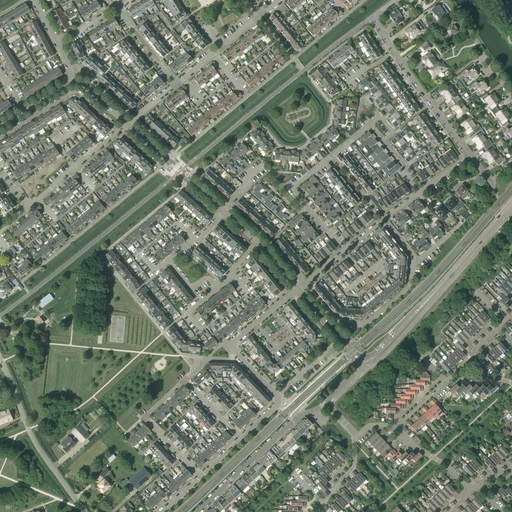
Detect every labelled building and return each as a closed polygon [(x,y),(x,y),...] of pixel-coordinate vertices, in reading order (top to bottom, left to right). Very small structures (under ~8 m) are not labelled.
[(145,0),(144,0),(141,2),(146,10),(150,7),(145,0)] [(151,0),(145,0),(150,7),(151,9),(156,6),(151,0)] [(296,8),(289,0),(288,0),(289,1),(288,2),(286,4),(292,11),(296,8)] [(289,0),(296,8),(297,9),(301,5),(301,4),(300,4),(296,0),(289,0)] [(356,3),(353,0),(345,0),(348,3),(345,6),(348,9),(351,6),(350,6),(353,3),(354,4),(355,4),(356,3)] [(97,1),(92,3),(97,11),(101,8),(102,7),(103,9),(105,6),(104,3),(100,5),(97,1)] [(168,7),(170,12),(172,11),(180,6),(177,1),(168,7)] [(141,2),(137,5),(141,13),(146,10),(141,2)] [(92,3),(88,6),(92,14),(97,11),(92,3)] [(25,4),(21,6),(25,14),(30,11),(30,10),(29,9),(25,4)] [(87,4),(82,7),(84,9),(88,16),(92,14),(88,6),(87,4)] [(446,14),(440,6),(439,4),(431,10),(434,13),(435,12),(436,14),(436,15),(439,19),(446,14)] [(137,5),(132,8),(137,15),(141,13),(137,5)] [(21,6),(16,9),(21,17),(25,14),(21,6)] [(170,12),(173,17),(183,10),(180,6),(172,11),(170,12)] [(326,10),(327,11),(335,21),(336,20),(335,19),(336,18),(338,16),(339,16),(342,14),(339,10),(336,13),(330,6),(326,10)] [(84,9),(82,7),(78,9),(84,19),(88,16),(84,9)] [(395,22),(398,25),(403,21),(401,18),(402,17),(400,14),(402,13),(402,14),(405,12),(401,7),(397,11),(396,10),(389,16),(389,17),(391,19),(394,23),(395,22)] [(52,12),(55,17),(62,13),(60,8),(52,12)] [(137,15),(132,8),(128,10),(132,18),(137,15)] [(16,9),(11,12),(16,20),(21,17),(16,9)] [(183,10),(173,17),(176,21),(186,15),(183,10)] [(327,11),(323,15),(330,23),(332,21),(333,21),(334,21),(335,21),(327,11)] [(11,12),(7,15),(11,23),(16,20),(11,12)] [(270,22),(271,23),(280,16),(276,12),(269,18),(271,21),(271,22),(270,22)] [(55,17),(57,22),(65,17),(62,13),(55,17)] [(322,14),(318,17),(326,27),(327,26),(327,25),(330,23),(323,15),(322,14)] [(7,15),(2,18),(7,25),(11,23),(7,15)] [(274,24),(276,27),(285,19),(284,18),(282,19),(280,16),(271,23),(272,25),(273,24),(274,24)] [(57,22),(60,26),(68,22),(65,17),(57,22)] [(314,21),(315,22),(321,30),(324,28),(325,28),(326,27),(318,17),(314,21)] [(447,32),(450,35),(453,33),(454,34),(458,31),(452,23),(455,21),(453,17),(446,23),(448,26),(444,30),(446,33),(447,32)] [(114,19),(110,21),(114,29),(119,26),(114,19)] [(181,25),(185,29),(192,23),(188,19),(181,25)] [(276,27),(279,31),(287,25),(283,21),(285,19),(276,27)] [(110,21),(105,24),(110,32),(114,29),(110,21)] [(28,26),(31,31),(38,26),(36,22),(28,26)] [(68,22),(60,26),(63,31),(70,27),(68,22)] [(310,25),(318,34),(319,33),(319,32),(321,30),(315,22),(311,25),(310,25)] [(410,35),(413,38),(423,30),(417,22),(404,32),(408,37),(410,35)] [(139,28),(143,32),(149,27),(146,23),(139,28)] [(185,29),(188,33),(195,27),(192,23),(185,29)] [(105,24),(101,27),(106,34),(110,32),(105,24)] [(279,31),(283,35),(291,28),(287,24),(287,25),(279,31)] [(143,32),(146,37),(155,30),(151,25),(149,27),(143,32)] [(318,34),(310,25),(306,28),(313,37),(315,34),(316,35),(317,35),(318,34)] [(31,31),(33,35),(41,31),(38,26),(31,31)] [(101,27),(97,29),(101,37),(106,34),(101,27)] [(188,33),(192,37),(199,32),(195,27),(188,33)] [(257,28),(253,31),(259,39),(259,40),(264,36),(260,31),(261,31),(258,28),(257,28)] [(283,35),(286,39),(293,33),(294,33),(291,28),(283,35)] [(97,29),(92,32),(97,40),(101,37),(97,29)] [(146,37),(149,41),(156,35),(159,33),(156,29),(155,30),(146,37)] [(33,35),(36,40),(44,36),(41,31),(33,35)] [(253,31),(249,35),(255,42),(259,39),(253,31)] [(358,37),(361,42),(370,36),(369,35),(369,34),(367,31),(358,37)] [(97,40),(92,32),(88,35),(92,42),(97,40)] [(192,37),(195,42),(202,36),(199,32),(192,37)] [(286,39),(289,43),(297,37),(294,33),(293,33),(286,39)] [(149,41),(153,45),(159,40),(159,39),(156,35),(149,41)] [(249,35),(244,38),(251,45),(255,42),(249,35)] [(36,40),(38,45),(46,41),(44,36),(36,40)] [(195,42),(199,46),(206,40),(202,36),(195,42)] [(361,42),(364,46),(373,41),(371,38),(370,36),(361,42)] [(291,47),(292,49),(300,41),(301,42),(301,41),(298,37),(297,37),(289,43),(291,46),(291,47)] [(244,38),(240,41),(246,49),(251,45),(244,38)] [(119,45),(122,49),(129,43),(126,39),(119,44),(119,45)] [(153,45),(156,49),(163,44),(164,43),(160,39),(159,39),(159,40),(153,45)] [(70,45),(73,50),(81,46),(83,45),(80,40),(70,45)] [(206,40),(199,46),(202,50),(209,44),(206,40)] [(38,45),(41,50),(49,46),(46,41),(38,45)] [(240,41),(236,45),(242,52),(246,49),(240,41)] [(300,41),(292,49),(293,50),(293,49),(294,49),(296,52),(298,51),(301,49),(301,48),(304,46),(301,42),(300,41)] [(364,46),(367,51),(375,46),(374,44),(375,44),(373,41),(364,46)] [(423,52),(426,52),(431,48),(427,42),(420,47),(423,52)] [(121,50),(124,55),(133,47),(129,43),(122,49),(121,50)] [(156,49),(160,53),(166,48),(163,44),(156,49)] [(345,45),(343,47),(350,55),(355,51),(349,44),(346,46),(345,45)] [(236,45),(232,48),(238,56),(240,58),(244,54),(242,52),(236,45)] [(0,50),(0,51),(2,55),(10,51),(7,46),(0,50)] [(41,50),(43,55),(51,50),(49,46),(41,50)] [(73,50),(76,55),(84,51),(81,46),(73,50)] [(168,46),(166,48),(160,53),(163,58),(172,51),(168,46)] [(367,51),(370,56),(379,50),(377,47),(377,48),(375,46),(367,51)] [(126,53),(130,57),(136,51),(133,47),(124,55),(126,53)] [(343,49),(340,51),(346,58),(350,55),(343,47),(342,48),(343,49)] [(232,48),(228,52),(234,59),(238,56),(232,48)] [(51,50),(43,55),(46,60),(54,55),(51,50)] [(379,50),(370,56),(373,61),(382,56),(380,54),(381,54),(379,50)] [(2,55),(5,60),(13,55),(10,51),(2,55)] [(84,61),(85,62),(87,59),(86,56),(84,51),(76,55),(78,60),(80,63),(84,61)] [(129,57),(132,62),(140,56),(136,51),(130,57),(129,57)] [(337,52),(335,54),(342,62),(346,58),(340,51),(338,53),(337,52)] [(185,52),(181,55),(188,64),(192,60),(187,54),(185,52)] [(234,59),(228,52),(223,55),(219,58),(222,61),(226,58),(229,63),(234,59)] [(441,73),(446,68),(442,63),(441,64),(439,63),(437,64),(434,59),(435,58),(430,52),(421,59),(425,65),(428,64),(431,69),(428,71),(433,78),(437,74),(440,71),(441,73)] [(279,53),(274,57),(280,64),(284,60),(281,57),(282,57),(279,53)] [(334,56),(332,58),(338,65),(342,62),(335,54),(334,55),(334,56)] [(5,60),(8,65),(16,60),(13,55),(5,60)] [(85,62),(89,66),(95,59),(91,55),(87,59),(85,62)] [(179,61),(184,67),(188,64),(181,55),(177,59),(179,61)] [(132,62),(136,66),(143,60),(140,56),(132,62)] [(274,57),(270,61),(275,67),(280,64),(274,57)] [(338,65),(332,58),(329,60),(329,59),(327,61),(334,69),(338,65)] [(89,66),(93,69),(99,63),(95,59),(89,66)] [(8,65),(11,69),(19,65),(16,60),(8,65)] [(140,70),(140,69),(147,64),(143,60),(136,66),(140,70)] [(179,61),(174,64),(180,71),(184,67),(179,61)] [(270,61),(266,64),(271,71),(275,67),(270,61)] [(180,71),(174,64),(175,64),(173,62),(168,66),(170,68),(175,74),(180,71)] [(211,66),(207,69),(213,77),(218,74),(213,68),(217,65),(214,62),(210,65),(211,66)] [(377,68),(381,73),(389,67),(387,64),(386,62),(377,68)] [(93,69),(97,73),(103,66),(99,63),(93,69)] [(140,69),(140,70),(144,74),(150,68),(147,64),(140,69)] [(266,64),(262,68),(267,74),(271,71),(266,64)] [(11,69),(14,74),(21,69),(19,65),(11,69)] [(105,65),(103,66),(97,73),(101,77),(109,68),(105,65)] [(58,67),(53,70),(58,78),(63,75),(58,67)] [(315,75),(317,78),(327,70),(326,68),(323,70),(321,67),(312,74),(314,76),(315,75)] [(381,73),(384,78),(392,72),(391,70),(392,70),(389,67),(381,73)] [(262,68),(258,71),(263,78),(267,74),(262,68)] [(475,70),(474,68),(469,72),(467,69),(456,77),(457,80),(461,77),(463,79),(467,75),(470,79),(474,76),(475,78),(479,75),(478,73),(479,73),(476,70),(475,70)] [(21,69),(14,74),(17,79),(24,74),(21,69)] [(207,69),(202,73),(209,80),(208,80),(209,81),(213,77),(207,69)] [(53,70),(48,73),(53,81),(58,78),(53,70)] [(318,82),(320,84),(328,76),(326,73),(328,71),(327,70),(317,78),(319,81),(318,82)] [(258,71),(253,75),(259,81),(263,78),(258,71)] [(99,81),(104,84),(111,76),(107,72),(99,81)] [(384,78),(387,82),(396,76),(394,73),(392,72),(384,78)] [(48,73),(44,76),(49,83),(53,81),(48,73)] [(206,85),(206,86),(210,82),(209,81),(208,80),(209,80),(202,73),(198,76),(206,85)] [(253,75),(249,78),(255,84),(259,81),(253,75)] [(44,76),(39,79),(44,86),(49,83),(44,76)] [(104,84),(108,88),(114,81),(115,80),(111,76),(104,84)] [(158,76),(154,80),(160,87),(164,83),(158,76)] [(206,85),(198,76),(194,80),(193,79),(190,82),(193,85),(196,82),(202,89),(203,88),(204,88),(205,87),(205,86),(206,85)] [(322,85),(325,88),(335,79),(334,77),(331,80),(328,76),(320,84),(321,85),(322,85)] [(387,82),(391,87),(399,81),(398,79),(396,76),(387,82)] [(370,90),(371,93),(377,88),(376,87),(368,77),(359,85),(360,87),(361,86),(363,89),(367,85),(371,90),(370,90)] [(255,84),(249,78),(245,82),(248,85),(245,88),(247,92),(251,89),(250,88),(255,84)] [(39,79),(35,82),(39,89),(44,86),(39,79)] [(326,91),(327,93),(336,86),(333,82),(336,80),(335,79),(325,88),(327,90),(326,91)] [(154,81),(150,84),(155,90),(160,87),(154,80),(154,81)] [(108,88),(112,92),(118,84),(114,81),(108,88)] [(391,87),(394,92),(403,85),(401,82),(400,83),(399,81),(391,87)] [(478,84),(476,82),(467,88),(468,88),(466,90),(468,93),(471,91),(472,92),(477,89),(479,92),(483,89),(484,90),(487,88),(486,86),(487,85),(485,83),(484,84),(483,81),(478,84)] [(35,82),(30,84),(35,92),(39,89),(35,82)] [(112,92),(116,95),(123,87),(119,83),(118,84),(112,92)] [(25,87),(26,88),(28,92),(30,95),(35,92),(30,84),(25,87)] [(144,85),(151,94),(155,90),(150,84),(146,87),(144,85)] [(151,94),(144,85),(140,89),(147,97),(151,94)] [(403,85),(394,92),(398,96),(406,90),(405,89),(405,88),(403,85)] [(443,95),(445,97),(453,91),(451,88),(452,88),(450,85),(440,93),(442,96),(443,95)] [(183,101),(184,102),(188,98),(184,92),(187,90),(184,86),(181,89),(182,90),(177,93),(183,101)] [(336,86),(327,93),(329,95),(330,94),(332,97),(337,93),(338,94),(341,92),(336,86)] [(116,95),(120,99),(127,90),(123,87),(116,95)] [(28,92),(26,88),(21,91),(24,96),(22,98),(24,100),(31,96),(30,95),(28,92)] [(377,92),(374,94),(378,98),(374,102),(376,105),(375,105),(376,107),(386,99),(377,88),(375,90),(377,92)] [(120,99),(124,103),(130,95),(131,94),(127,90),(120,99)] [(447,103),(451,100),(458,95),(456,93),(455,93),(453,91),(445,97),(446,99),(445,100),(447,103)] [(233,92),(228,95),(233,102),(238,98),(238,99),(242,96),(239,93),(236,95),(233,92)] [(398,98),(402,102),(410,96),(408,93),(407,92),(398,98)] [(177,93),(173,97),(179,104),(183,101),(177,93)] [(486,102),(488,104),(496,98),(494,96),(496,95),(494,93),(487,97),(486,95),(480,98),(484,104),(486,102)] [(124,103),(128,106),(134,99),(130,95),(124,103)] [(228,95),(224,99),(229,105),(233,102),(228,95)] [(402,102),(405,107),(413,101),(412,99),(413,99),(410,96),(402,102)] [(70,98),(60,105),(62,108),(64,107),(68,104),(72,108),(78,101),(74,97),(71,100),(70,98)] [(136,97),(134,99),(128,106),(132,110),(140,101),(136,97)] [(179,104),(173,97),(169,100),(175,108),(175,107),(179,104)] [(219,101),(220,102),(225,109),(229,105),(224,99),(223,98),(219,101)] [(458,111),(464,106),(462,104),(463,103),(461,101),(460,99),(460,98),(453,103),(454,106),(451,108),(453,111),(454,110),(456,112),(458,111)] [(487,109),(491,114),(497,109),(495,107),(501,102),(499,100),(498,101),(496,98),(488,104),(490,107),(487,109)] [(335,104),(335,106),(346,107),(347,99),(343,99),(343,100),(337,100),(336,104),(335,104)] [(386,99),(376,107),(378,109),(379,108),(381,111),(385,107),(389,112),(391,109),(393,112),(395,110),(393,108),(392,106),(386,99)] [(8,100),(3,103),(5,106),(7,109),(8,110),(15,106),(13,103),(11,105),(8,100)] [(79,100),(78,101),(72,108),(76,111),(83,104),(79,100)] [(164,104),(171,112),(176,108),(175,107),(175,108),(169,100),(164,104)] [(214,104),(215,105),(216,106),(221,112),(225,109),(220,102),(219,101),(218,100),(214,104)] [(405,107),(408,112),(417,105),(415,102),(415,103),(413,101),(405,107)] [(87,107),(83,104),(76,111),(80,115),(81,114),(87,107)] [(60,105),(55,108),(61,116),(65,113),(63,109),(62,108),(60,105)] [(417,105),(408,112),(412,116),(420,110),(419,109),(419,108),(417,105)] [(216,106),(211,109),(217,115),(221,112),(216,106)] [(466,109),(464,106),(458,111),(456,112),(457,115),(456,115),(458,118),(469,111),(467,108),(466,109)] [(91,111),(87,107),(81,114),(80,115),(84,119),(91,111)] [(55,108),(51,110),(55,118),(56,119),(61,116),(55,108)] [(497,117),(499,119),(507,113),(506,111),(507,110),(505,108),(498,112),(497,109),(491,114),(495,119),(497,117)] [(211,109),(207,113),(212,119),(217,115),(211,109)] [(51,110),(46,113),(51,121),(55,118),(51,110)] [(395,114),(392,116),(396,120),(392,124),(394,127),(393,127),(394,129),(404,121),(395,110),(393,112),(395,114)] [(95,115),(91,111),(84,119),(85,118),(89,121),(95,115)] [(46,113),(42,116),(46,124),(51,121),(46,113)] [(145,122),(149,126),(156,119),(149,113),(144,119),(146,121),(145,122)] [(203,116),(208,122),(212,119),(207,113),(203,116)] [(507,113),(499,119),(501,122),(499,123),(501,127),(495,131),(497,133),(503,129),(503,128),(508,125),(506,122),(511,117),(510,115),(509,116),(507,113)] [(414,120),(417,124),(426,118),(424,115),(422,114),(414,120)] [(463,127),(465,129),(473,123),(472,120),(474,119),(470,114),(465,118),(466,120),(460,125),(462,127),(463,127)] [(99,118),(95,115),(89,121),(93,125),(99,118)] [(198,118),(199,119),(204,126),(208,122),(203,116),(202,115),(198,118)] [(42,116),(37,119),(43,129),(48,126),(46,124),(42,116)] [(103,122),(99,118),(93,125),(97,128),(103,122)] [(334,121),(334,126),(340,129),(340,125),(344,125),(345,119),(333,118),(333,120),(334,121)] [(417,124),(421,129),(429,123),(428,121),(426,118),(417,124)] [(37,119),(32,122),(37,130),(37,129),(38,130),(38,131),(39,132),(43,129),(37,119)] [(149,126),(153,129),(160,123),(156,119),(149,126)] [(199,119),(195,123),(200,129),(204,126),(199,119)] [(193,121),(189,124),(191,126),(196,133),(200,129),(195,123),(193,121)] [(32,122),(28,125),(33,134),(38,131),(38,130),(37,129),(37,130),(32,122)] [(107,125),(103,122),(97,128),(96,129),(100,133),(107,125)] [(153,129),(157,133),(164,126),(160,123),(153,129)] [(421,129),(424,133),(433,127),(431,124),(430,124),(429,123),(421,129)] [(474,130),(475,133),(481,129),(477,124),(475,125),(473,123),(465,129),(467,131),(466,132),(467,135),(474,130)] [(191,126),(189,124),(185,128),(191,136),(196,133),(191,126)] [(405,128),(398,134),(402,138),(406,135),(409,139),(412,137),(414,139),(416,138),(405,124),(403,126),(405,128)] [(28,125),(23,128),(28,136),(29,136),(33,134),(28,125)] [(111,129),(107,125),(100,133),(104,137),(111,129)] [(157,133),(161,137),(168,130),(164,126),(157,133)] [(329,128),(327,130),(334,138),(339,134),(337,131),(340,129),(334,126),(330,129),(329,128)] [(424,133),(427,138),(436,132),(434,130),(435,130),(433,127),(424,133)] [(511,127),(509,130),(507,127),(502,131),(505,136),(508,134),(511,138),(511,136),(511,127)] [(23,128),(19,131),(23,138),(28,135),(28,136),(23,128)] [(173,132),(169,128),(168,130),(161,137),(165,140),(172,133),(173,132)] [(474,142),(476,144),(484,138),(482,135),(485,134),(481,129),(475,133),(477,135),(471,140),(473,143),(474,142)] [(250,135),(255,141),(263,134),(262,132),(261,133),(259,130),(254,134),(252,132),(250,135)] [(326,132),(323,134),(332,145),(334,144),(331,141),(334,138),(327,130),(325,131),(326,132)] [(19,131),(14,134),(19,141),(23,138),(19,131)] [(176,137),(177,135),(173,132),(172,133),(165,140),(169,144),(176,137)] [(361,146),(358,149),(360,151),(365,148),(373,141),(373,140),(370,137),(372,135),(369,132),(358,140),(361,144),(361,146)] [(427,138),(431,143),(439,136),(437,133),(437,134),(436,132),(427,138)] [(14,134),(9,136),(14,144),(16,146),(20,143),(19,141),(14,134)] [(254,149),(266,139),(264,136),(265,136),(263,134),(255,141),(257,144),(252,149),(253,150),(254,149)] [(320,136),(318,137),(325,146),(328,143),(331,146),(332,145),(323,134),(321,137),(320,136)] [(407,145),(402,138),(398,134),(390,141),(393,145),(398,142),(401,146),(404,144),(406,146),(407,145)] [(9,136),(5,139),(10,147),(14,144),(9,136)] [(88,136),(83,139),(89,147),(94,143),(92,141),(90,139),(88,136)] [(439,136),(431,143),(434,147),(442,141),(441,140),(442,139),(439,136)] [(176,137),(169,144),(174,148),(175,147),(176,148),(179,144),(180,145),(186,141),(182,138),(180,141),(176,137)] [(114,144),(119,148),(126,141),(124,139),(123,140),(121,138),(118,141),(117,140),(114,144)] [(427,152),(416,138),(414,139),(416,141),(413,144),(417,148),(413,151),(412,151),(416,156),(423,150),(426,153),(427,152)] [(485,145),(486,148),(492,144),(488,139),(486,140),(484,138),(476,144),(477,146),(476,147),(478,150),(485,145)] [(5,139),(0,142),(6,151),(10,148),(10,147),(5,139)] [(83,139),(79,143),(85,150),(89,147),(83,139)] [(260,147),(262,150),(271,143),(269,141),(269,142),(266,139),(254,149),(254,150),(257,149),(260,147)] [(314,142),(312,144),(320,154),(322,153),(319,151),(323,148),(316,139),(314,141),(314,142)] [(367,154),(364,156),(366,159),(371,155),(370,155),(379,148),(376,144),(378,143),(375,139),(373,140),(373,141),(365,148),(367,151),(367,154)] [(119,148),(123,152),(129,145),(127,143),(127,142),(126,141),(119,148)] [(79,143),(75,146),(81,154),(85,150),(79,143)] [(239,144),(237,146),(244,155),(250,149),(248,147),(247,148),(243,143),(240,145),(239,144)] [(271,143),(262,150),(267,156),(270,154),(269,153),(274,149),(272,146),(273,145),(271,143)] [(308,145),(306,147),(313,156),(316,153),(319,156),(320,154),(312,144),(309,146),(308,145)] [(485,157),(487,159),(495,153),(493,151),(496,149),(492,144),(486,148),(488,150),(482,155),(484,158),(485,157)] [(123,152),(127,156),(134,148),(132,146),(131,147),(129,145),(123,152)] [(407,145),(406,146),(402,149),(404,151),(405,151),(408,155),(404,158),(408,163),(416,156),(412,151),(413,151),(409,147),(407,145)] [(54,146),(49,149),(55,158),(59,155),(55,147),(54,146)] [(75,146),(71,150),(77,157),(81,154),(75,146)] [(236,148),(233,151),(242,161),(243,160),(241,157),(244,155),(237,146),(235,147),(236,148)] [(301,153),(303,159),(305,162),(307,160),(305,157),(306,156),(309,159),(313,156),(306,147),(304,149),(305,149),(301,153)] [(373,161),(370,163),(372,166),(377,163),(376,162),(385,155),(382,151),(384,150),(381,147),(379,148),(370,155),(371,155),(373,158),(373,161)] [(127,156),(131,159),(137,153),(135,150),(135,149),(134,148),(127,156)] [(452,160),(456,157),(450,148),(446,152),(452,160)] [(49,149),(45,152),(50,160),(55,158),(49,149)] [(275,152),(274,152),(273,160),(281,161),(282,150),(279,149),(279,151),(276,150),(275,152)] [(77,157),(71,150),(66,153),(73,161),(77,157)] [(230,152),(228,154),(235,162),(238,160),(240,162),(242,161),(233,151),(231,153),(230,152)] [(296,151),(294,151),(292,162),(299,163),(299,159),(303,159),(301,153),(296,152),(296,151)] [(41,156),(45,163),(50,160),(45,152),(40,155),(41,156)] [(108,152),(104,155),(110,162),(114,159),(108,152)] [(442,156),(443,157),(448,164),(452,160),(446,152),(441,155),(442,156)] [(131,159),(135,163),(142,155),(140,154),(139,155),(137,153),(131,159)] [(495,153),(487,159),(488,162),(487,162),(489,165),(496,160),(497,163),(503,159),(499,154),(497,156),(495,153)] [(36,159),(41,166),(45,163),(41,156),(39,154),(35,157),(36,159)] [(227,156),(224,158),(233,169),(234,168),(232,165),(235,162),(228,154),(226,155),(227,156)] [(341,161),(345,165),(351,159),(348,155),(343,159),(339,154),(337,156),(341,161)] [(380,167),(376,171),(378,173),(382,170),(391,163),(391,162),(388,159),(390,157),(387,154),(385,155),(376,162),(377,163),(380,167)] [(104,155),(100,159),(105,166),(110,162),(104,155)] [(135,163),(139,166),(145,160),(143,158),(143,157),(142,155),(135,163)] [(443,157),(438,160),(440,162),(443,167),(448,164),(443,157)] [(231,170),(232,169),(233,169),(224,158),(221,160),(219,161),(226,170),(229,167),(231,170)] [(36,159),(32,161),(36,169),(41,166),(36,159)] [(100,159),(95,162),(101,169),(103,171),(107,168),(105,166),(100,159)] [(345,165),(348,169),(355,163),(351,159),(345,165)] [(139,166),(143,170),(150,162),(148,161),(147,162),(145,160),(139,166)] [(438,160),(434,163),(439,170),(440,169),(443,167),(440,162),(438,160)] [(32,161),(27,164),(32,172),(36,169),(32,161)] [(386,175),(382,178),(384,181),(398,170),(394,166),(396,165),(393,161),(391,162),(391,163),(382,170),(386,175)] [(95,162),(91,165),(97,172),(101,169),(95,162)] [(150,162),(143,170),(148,175),(151,171),(150,170),(153,167),(151,165),(151,164),(150,162)] [(328,178),(336,171),(333,167),(330,162),(327,164),(331,169),(326,173),(329,177),(328,178)] [(348,169),(351,173),(360,166),(356,162),(355,163),(348,169)] [(434,163),(429,166),(434,173),(439,170),(434,163)] [(22,166),(27,175),(32,172),(27,164),(23,167),(22,166)] [(97,172),(91,165),(89,167),(88,166),(82,170),(85,173),(88,171),(93,176),(97,172)] [(22,166),(17,169),(23,178),(27,175),(22,166)] [(351,173),(355,177),(362,171),(363,170),(360,166),(351,173)] [(429,166),(425,170),(430,176),(434,173),(429,166)] [(208,181),(215,174),(209,168),(205,172),(207,174),(204,177),(205,178),(208,181)] [(23,178),(17,169),(12,172),(18,181),(23,178)] [(419,171),(425,180),(430,176),(425,170),(421,173),(419,171)] [(331,183),(339,176),(336,171),(328,178),(331,182),(331,183)] [(355,177),(358,181),(365,176),(362,171),(355,177)] [(425,180),(419,171),(415,174),(421,183),(425,180)] [(132,174),(127,178),(133,185),(135,183),(136,184),(138,182),(136,180),(134,178),(132,174)] [(211,183),(213,184),(219,177),(215,174),(208,181),(211,184),(211,183)] [(73,180),(70,183),(76,190),(80,186),(76,181),(79,178),(77,175),(71,179),(73,180)] [(308,195),(309,195),(316,189),(313,185),(318,181),(315,178),(314,178),(313,176),(310,179),(311,181),(302,188),(303,188),(306,191),(305,192),(308,195)] [(331,183),(334,187),(343,180),(339,176),(331,183)] [(358,181),(362,185),(368,180),(365,176),(358,181)] [(213,186),(216,188),(223,181),(219,177),(213,184),(214,185),(213,186)] [(127,178),(123,181),(130,189),(131,188),(130,187),(133,185),(127,178)] [(336,186),(339,189),(346,184),(343,180),(334,187),(336,186)] [(362,185),(365,189),(372,184),(368,180),(362,185)] [(123,181),(119,185),(125,192),(127,190),(128,191),(130,189),(123,181)] [(219,190),(220,191),(227,184),(223,181),(216,188),(219,191),(219,190)] [(70,183),(66,186),(72,193),(76,190),(70,183)] [(251,193),(262,202),(267,197),(266,197),(264,195),(264,196),(259,192),(263,188),(261,186),(262,185),(260,183),(251,193)] [(403,183),(398,186),(405,194),(409,191),(403,183)] [(221,193),(224,196),(231,188),(227,184),(220,191),(222,192),(221,193)] [(339,189),(343,194),(350,188),(346,184),(339,189)] [(372,184),(365,189),(369,194),(375,188),(372,184)] [(119,185),(115,188),(121,196),(123,195),(122,194),(125,192),(119,185)] [(316,189),(309,195),(312,198),(311,199),(314,203),(315,202),(322,196),(319,192),(324,188),(321,185),(316,189)] [(66,186),(62,189),(68,196),(69,199),(74,195),(72,193),(66,186)] [(398,186),(394,189),(400,198),(405,194),(398,186)] [(459,194),(461,196),(464,194),(465,196),(465,195),(466,196),(468,194),(468,193),(467,191),(464,187),(464,188),(462,186),(456,191),(457,192),(454,194),(457,196),(459,194)] [(115,188),(111,192),(116,199),(119,197),(120,198),(121,196),(115,188)] [(231,188),(224,196),(227,198),(227,197),(229,199),(235,192),(231,188)] [(343,194),(346,198),(353,192),(350,188),(343,194)] [(62,189),(58,193),(64,200),(68,196),(62,189)] [(394,189),(390,192),(396,201),(400,198),(394,189)] [(175,197),(180,201),(186,195),(181,191),(175,197)] [(111,192),(106,195),(113,203),(115,202),(114,201),(116,199),(111,192)] [(262,202),(273,212),(277,207),(275,205),(274,206),(270,202),(274,198),(272,196),(273,195),(271,192),(266,197),(267,197),(262,202)] [(320,210),(321,209),(328,203),(325,199),(330,196),(326,192),(322,196),(315,202),(318,205),(317,206),(320,210)] [(346,198),(350,202),(357,197),(353,192),(346,198)] [(386,197),(392,204),(396,201),(390,192),(389,192),(389,193),(388,193),(386,194),(386,195),(386,197)] [(58,193),(54,196),(59,203),(61,205),(65,202),(63,200),(64,200),(58,193)] [(113,203),(106,195),(105,194),(100,198),(104,202),(105,202),(108,206),(110,203),(111,204),(113,203)] [(180,201),(184,205),(190,199),(186,195),(180,201)] [(59,203),(54,196),(51,198),(50,197),(45,201),(47,204),(51,201),(55,207),(59,203)] [(0,204),(1,204),(3,207),(11,202),(8,197),(5,199),(3,197),(0,198),(0,204)] [(357,197),(350,202),(353,206),(360,201),(357,197)] [(386,197),(382,200),(387,207),(392,204),(386,197)] [(238,208),(239,209),(246,202),(241,198),(234,206),(238,208)] [(445,204),(451,211),(454,208),(457,211),(462,206),(459,203),(457,205),(451,198),(448,201),(447,200),(444,203),(445,203),(445,204)] [(184,205),(188,209),(194,202),(190,199),(184,205)] [(326,217),(327,216),(334,210),(338,206),(332,199),(328,203),(321,209),(324,213),(323,214),(326,217)] [(387,207),(382,200),(377,203),(383,210),(387,207)] [(99,201),(94,205),(101,213),(103,212),(102,210),(104,208),(99,201)] [(415,203),(413,204),(419,212),(424,209),(426,212),(429,210),(425,204),(422,206),(418,201),(417,201),(416,201),(415,202),(415,203)] [(11,202),(3,207),(5,211),(2,212),(5,216),(13,212),(11,209),(15,207),(11,202)] [(188,209),(192,213),(198,206),(194,202),(188,209)] [(240,210),(243,213),(250,205),(246,202),(239,209),(240,210)] [(277,207),(273,212),(284,222),(286,219),(288,217),(286,215),(285,215),(281,212),(285,207),(283,206),(284,205),(281,202),(277,207)] [(413,213),(410,215),(414,221),(419,217),(417,214),(419,212),(413,204),(412,205),(411,205),(410,206),(410,207),(409,208),(413,213)] [(35,211),(33,213),(38,221),(43,217),(38,212),(42,209),(39,205),(34,210),(35,211)] [(94,205),(90,208),(96,215),(98,213),(99,214),(101,213),(94,205)] [(246,215),(247,216),(254,209),(250,205),(243,213),(246,216),(246,215)] [(166,206),(162,209),(168,216),(172,212),(166,206)] [(192,213),(197,217),(203,210),(198,206),(192,213)] [(327,216),(330,220),(329,221),(332,224),(340,217),(337,214),(341,210),(338,206),(334,210),(327,216)] [(448,213),(441,206),(439,208),(438,207),(436,210),(436,211),(441,216),(438,218),(443,222),(447,218),(445,216),(448,213)] [(90,208),(86,212),(93,220),(94,218),(93,217),(96,215),(90,208)] [(162,209),(158,213),(163,220),(168,216),(162,209)] [(248,218),(251,220),(258,213),(254,209),(247,216),(248,217),(248,218)] [(197,217),(201,220),(207,214),(203,210),(197,217)] [(460,215),(466,220),(470,216),(465,210),(460,215)] [(400,214),(399,215),(405,223),(409,220),(412,223),(414,221),(410,215),(408,217),(404,211),(403,212),(402,212),(400,213),(400,214)] [(86,212),(82,215),(88,222),(90,220),(91,221),(93,220),(86,212)] [(367,212),(362,215),(368,222),(372,219),(367,212)] [(33,213),(28,217),(34,224),(36,226),(40,223),(38,221),(33,213)] [(158,213),(153,217),(159,223),(163,220),(158,213)] [(254,222),(256,223),(262,216),(258,213),(251,220),(254,223),(254,222)] [(207,214),(201,220),(205,224),(211,218),(207,214)] [(82,215),(78,219),(84,227),(86,225),(85,224),(88,222),(82,215)] [(296,225),(299,229),(307,223),(308,222),(305,219),(304,220),(301,216),(302,215),(301,215),(289,225),(292,229),(296,225)] [(362,215),(358,219),(364,226),(368,222),(362,215)] [(401,227),(400,226),(405,223),(399,215),(398,215),(397,215),(395,216),(395,217),(394,218),(398,224),(395,226),(398,229),(401,227)] [(256,225),(259,228),(266,220),(262,216),(256,223),(256,224),(256,225)] [(28,217),(24,220),(30,227),(34,224),(28,217)] [(153,217),(149,220),(154,227),(159,223),(153,217)] [(78,219),(74,222),(79,229),(82,227),(83,228),(84,227),(78,219)] [(358,219),(354,222),(360,229),(364,226),(358,219)] [(24,220),(20,224),(26,231),(30,227),(24,220)] [(149,220),(144,224),(150,231),(154,227),(149,220)] [(262,229),(264,231),(270,224),(266,220),(259,228),(262,230),(262,229)] [(436,226),(432,230),(438,237),(439,237),(441,237),(442,236),(442,234),(443,233),(439,228),(441,226),(437,221),(434,223),(436,226)] [(74,222),(69,225),(76,233),(78,232),(77,231),(79,229),(74,222)] [(354,222),(350,226),(356,233),(360,229),(354,222)] [(302,233),(305,236),(312,230),(313,230),(311,226),(310,227),(307,223),(299,229),(295,233),(298,236),(302,233)] [(20,224),(16,227),(22,234),(26,231),(20,224)] [(144,224),(140,227),(146,234),(150,231),(144,224)] [(212,231),(216,235),(222,228),(218,224),(212,231)] [(264,232),(267,235),(274,227),(270,224),(264,231),(264,232)] [(76,233),(69,225),(65,229),(71,236),(73,234),(74,235),(76,233)] [(350,226),(346,229),(351,236),(356,233),(350,226)] [(22,234),(16,227),(13,229),(12,228),(11,230),(17,238),(22,234)] [(140,227),(135,231),(141,238),(146,234),(140,227)] [(274,227),(267,235),(270,237),(272,238),(278,231),(274,227)] [(216,235),(220,239),(226,232),(222,228),(216,235)] [(427,228),(423,232),(427,238),(430,236),(434,241),(435,241),(436,241),(438,239),(438,238),(438,237),(432,230),(430,231),(427,228)] [(351,236),(346,229),(341,233),(347,240),(351,236)] [(377,235),(380,239),(388,233),(384,229),(377,235)] [(305,236),(300,240),(304,244),(308,240),(311,243),(319,237),(316,233),(316,234),(313,230),(312,230),(305,236)] [(135,231),(131,235),(137,242),(141,238),(135,231)] [(62,232),(57,235),(63,242),(66,240),(66,241),(68,240),(62,232)] [(222,244),(224,242),(230,235),(226,232),(220,239),(218,240),(222,244)] [(420,239),(418,241),(425,249),(425,248),(427,248),(428,247),(428,246),(429,245),(425,240),(427,238),(423,232),(418,236),(420,239)] [(380,239),(384,243),(391,237),(388,233),(380,239)] [(57,235),(53,239),(59,246),(60,245),(60,246),(64,243),(63,242),(57,235)] [(131,235),(127,238),(132,245),(137,242),(131,235)] [(179,235),(175,238),(180,245),(185,242),(179,235)] [(224,242),(228,246),(234,239),(230,235),(224,242)] [(276,244),(278,247),(286,241),(283,236),(276,242),(277,243),(276,244)] [(48,240),(49,242),(55,249),(59,246),(53,239),(52,237),(48,240)] [(384,243),(387,247),(394,241),(391,237),(384,243)] [(132,245),(127,238),(122,242),(128,249),(132,245)] [(175,238),(170,242),(176,249),(180,245),(175,238)] [(228,246),(232,249),(238,242),(234,239),(228,246)] [(282,250),(282,251),(290,245),(286,241),(278,247),(281,250),(282,250)] [(387,247),(390,251),(397,245),(394,241),(387,247)] [(425,249),(418,241),(414,245),(420,253),(421,252),(422,252),(424,251),(424,249),(425,249)] [(49,242),(45,246),(51,253),(55,249),(49,242)] [(170,242),(166,246),(172,253),(176,249),(170,242)] [(232,249),(236,253),(242,246),(238,242),(232,249)] [(331,242),(326,245),(332,252),(336,249),(331,242)] [(368,242),(364,246),(369,252),(374,249),(368,242)] [(192,253),(196,257),(203,249),(199,245),(192,253)] [(283,252),(285,256),(293,249),(290,245),(282,251),(283,252)] [(326,245),(322,249),(328,256),(332,252),(326,245)] [(390,251),(393,255),(400,249),(397,245),(390,251)] [(45,246),(41,249),(46,256),(51,253),(45,246)] [(166,246),(161,249),(167,256),(172,253),(166,246)] [(242,246),(236,253),(240,257),(246,250),(242,246)] [(364,246),(360,249),(367,258),(371,254),(369,252),(364,246)] [(8,250),(12,255),(14,258),(16,256),(14,254),(17,252),(12,247),(10,248),(8,250)] [(157,253),(163,260),(167,256),(161,249),(160,248),(156,251),(157,253)] [(41,249),(37,252),(42,259),(46,256),(41,249)] [(196,257),(200,260),(207,252),(203,249),(196,257)] [(288,258),(289,259),(296,253),(293,249),(285,256),(288,258)] [(322,249),(318,252),(324,259),(328,256),(322,249)] [(360,249),(356,252),(361,259),(363,261),(367,258),(360,249)] [(397,259),(404,253),(400,249),(393,255),(397,259)] [(104,256),(108,261),(115,255),(111,251),(104,256)] [(42,259),(37,252),(32,256),(39,264),(41,262),(40,261),(42,259)] [(200,260),(204,264),(211,256),(207,252),(200,260)] [(324,259),(318,252),(314,256),(320,263),(324,259)] [(361,259),(356,252),(351,256),(357,263),(361,259)] [(163,260),(157,253),(152,257),(158,264),(163,260)] [(289,261),(292,264),(300,257),(301,256),(300,254),(298,255),(296,253),(289,259),(290,260),(289,261)] [(397,265),(407,266),(407,257),(404,253),(397,259),(398,260),(397,265)] [(108,261),(112,265),(119,260),(115,255),(108,261)] [(204,264),(208,267),(215,260),(211,256),(204,264)] [(295,266),(296,267),(303,261),(300,257),(292,264),(294,267),(295,266)] [(247,263),(251,268),(258,262),(254,258),(247,263)] [(20,264),(26,272),(31,268),(28,265),(30,263),(27,259),(24,261),(23,259),(18,262),(20,264)] [(112,265),(116,270),(122,264),(119,260),(112,265)] [(208,267),(212,271),(218,265),(219,263),(215,260),(208,267)] [(346,260),(341,264),(347,271),(352,267),(346,260)] [(296,269),(299,272),(307,266),(303,261),(296,267),(297,269),(296,269)] [(252,273),(254,272),(261,266),(258,262),(251,268),(249,269),(252,273)] [(26,272),(20,264),(17,267),(15,265),(11,268),(16,274),(19,273),(21,276),(26,272)] [(116,270),(119,274),(126,269),(122,264),(116,270)] [(341,264),(337,267),(343,274),(347,271),(341,264)] [(212,271),(216,275),(222,268),(218,265),(212,271)] [(254,272),(258,276),(265,270),(261,266),(254,272)] [(307,266),(299,272),(301,275),(302,275),(303,276),(310,270),(307,266)] [(119,274),(123,279),(130,273),(132,271),(128,267),(126,269),(119,274)] [(222,268),(216,275),(220,278),(227,271),(223,267),(222,268)] [(337,267),(333,271),(340,279),(344,276),(343,274),(337,267)] [(163,280),(165,279),(172,273),(168,269),(159,276),(163,280)] [(258,276),(261,280),(268,274),(265,270),(258,276)] [(340,279),(333,271),(329,274),(336,283),(340,279)] [(123,279),(126,283),(133,277),(130,273),(123,279)] [(165,279),(169,283),(175,277),(172,273),(165,279)] [(261,280),(264,284),(271,278),(268,274),(261,280)] [(394,282),(400,289),(405,285),(406,276),(396,276),(396,281),(394,282)] [(126,283),(130,287),(137,282),(133,277),(126,283)] [(170,289),(172,287),(179,282),(175,277),(169,283),(166,285),(170,289)] [(264,284),(268,289),(275,283),(271,278),(264,284)] [(313,288),(316,292),(325,284),(322,280),(313,288)] [(0,293),(0,294),(2,298),(6,296),(5,295),(11,290),(9,287),(10,285),(7,281),(1,285),(3,288),(0,289),(0,293)] [(500,284),(509,294),(511,290),(511,289),(505,283),(504,281),(500,284)] [(137,282),(130,287),(134,292),(141,286),(137,282)] [(172,287),(176,292),(183,286),(179,282),(172,287)] [(394,289),(396,292),(400,289),(394,282),(390,285),(394,289)] [(268,289),(271,293),(278,287),(275,283),(268,289)] [(230,284),(225,287),(231,294),(235,290),(230,284)] [(316,292),(319,296),(328,288),(325,284),(316,292)] [(497,288),(500,291),(502,293),(509,300),(511,299),(507,295),(509,294),(500,284),(497,288)] [(390,285),(386,289),(392,296),(396,292),(394,289),(390,285)] [(176,292),(179,296),(186,291),(183,286),(176,292)] [(225,287),(221,291),(226,297),(227,297),(228,299),(232,296),(231,294),(225,287)] [(278,287),(271,293),(275,297),(282,291),(278,287)] [(135,294),(139,299),(146,293),(142,288),(135,294)] [(319,296),(323,300),(332,292),(328,288),(319,296)] [(386,289),(383,292),(388,299),(392,296),(386,289)] [(381,290),(377,293),(384,302),(388,299),(383,292),(381,290)] [(179,296),(183,301),(190,295),(186,291),(179,296)] [(221,291),(217,294),(222,301),(226,297),(221,291)] [(496,294),(502,300),(509,307),(510,306),(507,302),(509,300),(502,293),(500,291),(496,294)] [(323,300),(326,304),(333,298),(335,296),(332,292),(323,300)] [(139,299),(143,303),(150,297),(146,293),(139,299)] [(373,296),(381,305),(384,302),(377,293),(373,296)] [(217,294),(213,297),(218,304),(222,301),(217,294)] [(190,295),(183,301),(187,305),(194,300),(190,295)] [(143,303),(146,307),(155,300),(152,296),(150,297),(143,303)] [(256,301),(255,301),(261,308),(266,304),(259,296),(254,299),(256,301)] [(369,300),(371,302),(377,309),(381,305),(373,296),(369,300)] [(42,307),(50,300),(47,297),(39,304),(42,307)] [(213,297),(209,301),(215,309),(216,309),(214,307),(218,304),(213,297)] [(326,304),(329,308),(332,305),(336,302),(333,298),(326,304)] [(159,305),(155,300),(146,307),(150,312),(159,305)] [(502,300),(498,303),(502,307),(500,309),(507,316),(510,312),(507,309),(509,307),(502,300)] [(209,301),(204,304),(210,311),(211,312),(215,309),(209,301)] [(255,301),(251,304),(257,311),(261,308),(255,301)] [(332,312),(340,306),(336,302),(332,305),(329,308),(332,312)] [(371,302),(367,305),(373,312),(377,309),(371,302)] [(247,307),(253,315),(257,311),(251,304),(250,303),(246,306),(247,307)] [(204,304),(200,308),(206,314),(210,311),(204,304)] [(284,309),(288,313),(295,307),(293,305),(291,305),(290,304),(284,309)] [(150,312),(154,316),(162,309),(159,305),(150,312)] [(363,308),(369,315),(373,312),(367,305),(363,308)] [(340,306),(332,312),(336,316),(345,317),(346,308),(341,307),(340,306)] [(247,307),(243,311),(249,318),(253,315),(247,307)] [(288,313),(291,317),(297,312),(295,311),(296,309),(295,307),(288,313)] [(157,320),(166,313),(163,308),(162,309),(154,316),(157,320)] [(203,319),(207,316),(206,314),(200,308),(196,311),(203,319)] [(361,309),(356,309),(355,318),(364,319),(369,315),(363,308),(361,309)] [(239,314),(245,322),(249,318),(243,311),(242,310),(238,313),(239,314)] [(483,311),(479,315),(486,322),(488,320),(491,324),(495,320),(488,314),(487,315),(483,311)] [(291,317),(294,321),(301,315),(299,313),(298,313),(297,312),(291,317)] [(161,325),(168,319),(170,317),(166,313),(157,320),(161,325)] [(239,314),(235,318),(241,325),(245,322),(239,314)] [(294,321),(297,325),(303,320),(302,319),(303,317),(301,315),(294,321)] [(479,315),(476,318),(483,325),(486,322),(479,315)] [(41,316),(37,319),(41,324),(45,321),(41,316)] [(229,320),(230,321),(236,329),(241,325),(235,318),(234,317),(229,320)] [(476,318),(472,321),(479,329),(483,325),(476,318)] [(168,319),(161,325),(164,329),(171,324),(168,319)] [(297,325),(301,329),(308,323),(306,321),(304,321),(303,320),(297,325)] [(230,321),(226,325),(232,332),(236,329),(230,321)] [(472,321),(469,324),(476,332),(479,329),(472,321)] [(301,329),(304,333),(310,328),(308,326),(309,325),(308,323),(301,329)] [(511,324),(510,326),(507,323),(503,326),(510,333),(511,331),(511,324)] [(469,324),(465,328),(472,335),(476,332),(469,324)] [(226,325),(222,328),(228,335),(232,332),(226,325)] [(166,331),(170,335),(176,330),(173,326),(166,331)] [(218,331),(224,339),(228,335),(222,328),(221,327),(217,330),(218,331)] [(307,336),(307,337),(315,338),(315,335),(310,328),(304,333),(305,332),(307,336)] [(465,328),(462,331),(469,339),(472,335),(465,328)] [(170,335),(173,340),(180,334),(178,332),(179,331),(178,329),(176,330),(170,335)] [(218,331),(214,335),(220,342),(224,339),(218,331)] [(462,331),(458,334),(465,342),(469,339),(462,331)] [(173,340),(177,344),(185,337),(182,333),(180,334),(173,340)] [(455,338),(458,341),(465,349),(467,347),(463,344),(465,342),(458,334),(455,338)] [(245,344),(247,346),(254,340),(251,336),(245,341),(246,342),(245,344)] [(180,348),(183,346),(189,341),(185,337),(177,344),(180,348)] [(212,337),(208,341),(213,347),(218,344),(212,337)] [(303,341),(308,347),(315,341),(315,338),(307,337),(307,339),(304,342),(303,341)] [(498,345),(496,346),(503,354),(506,350),(502,346),(504,345),(498,338),(494,341),(498,345)] [(204,344),(207,348),(209,351),(213,347),(208,341),(207,340),(205,341),(206,343),(204,344)] [(251,348),(252,349),(257,344),(254,340),(247,346),(249,348),(251,348)] [(194,352),(195,344),(195,342),(189,341),(183,346),(184,347),(189,348),(189,351),(194,352)] [(303,341),(299,345),(305,352),(307,350),(306,348),(308,347),(303,341)] [(458,348),(465,355),(467,354),(463,350),(465,349),(458,341),(455,345),(458,348)] [(195,344),(194,352),(200,353),(200,349),(205,350),(207,348),(204,344),(195,344)] [(252,352),(253,354),(261,348),(257,344),(252,349),(253,350),(252,352)] [(299,345),(295,348),(300,354),(301,353),(303,353),(305,352),(299,345)] [(490,345),(489,346),(499,357),(503,354),(496,346),(494,348),(490,345)] [(490,351),(489,353),(496,360),(499,357),(489,346),(487,348),(490,351)] [(257,356),(258,357),(264,352),(261,348),(253,354),(255,356),(257,356)] [(295,348),(291,351),(297,358),(299,357),(299,355),(300,354),(295,348)] [(458,348),(454,351),(462,359),(465,355),(458,348)] [(291,351),(287,354),(292,360),(293,359),(295,360),(297,358),(291,351)] [(454,351),(451,355),(458,362),(462,359),(454,351)] [(483,351),(480,355),(487,361),(488,360),(492,364),(496,360),(489,353),(487,355),(483,351)] [(258,360),(260,362),(267,356),(264,352),(258,357),(259,358),(258,360)] [(287,354),(283,358),(289,365),(291,363),(291,361),(292,360),(287,354)] [(451,355),(447,358),(455,365),(458,362),(451,355)] [(264,363),(265,365),(270,360),(267,356),(260,362),(262,364),(264,363)] [(283,358),(279,361),(284,367),(285,366),(287,367),(289,365),(283,358)] [(447,358),(444,361),(451,369),(455,365),(447,358)] [(271,372),(274,372),(274,365),(273,364),(270,361),(270,360),(265,365),(271,372)] [(274,365),(274,372),(277,373),(284,367),(279,361),(280,362),(276,365),(274,365)] [(442,370),(449,377),(453,374),(449,370),(451,369),(444,361),(441,364),(444,368),(442,370)] [(209,374),(212,371),(209,363),(203,369),(209,375),(209,374)] [(231,373),(233,376),(234,375),(240,370),(234,364),(231,372),(231,373)] [(209,375),(203,369),(200,372),(205,378),(207,380),(211,377),(209,375)] [(233,376),(237,380),(244,374),(240,370),(234,375),(233,376)] [(201,382),(205,378),(200,372),(195,376),(201,382)] [(420,376),(420,380),(425,381),(424,386),(427,386),(427,381),(429,381),(430,376),(428,376),(428,374),(426,372),(421,372),(421,376),(420,376)] [(237,380),(241,384),(247,378),(244,374),(237,380)] [(197,386),(201,382),(195,376),(191,380),(197,386)] [(247,378),(241,384),(239,385),(243,389),(251,381),(247,378)] [(413,380),(413,385),(415,385),(420,385),(420,390),(422,390),(422,385),(424,386),(425,381),(420,380),(413,380)] [(244,388),(248,392),(255,385),(251,381),(244,388)] [(447,393),(450,397),(455,392),(455,391),(463,385),(461,383),(458,386),(456,384),(447,393)] [(457,397),(462,392),(469,385),(468,383),(464,387),(463,385),(455,391),(455,392),(450,397),(454,393),(457,397)] [(465,395),(467,394),(469,392),(476,385),(475,383),(471,387),(469,385),(462,392),(465,395)] [(467,394),(470,397),(473,394),(476,392),(483,385),(481,384),(478,387),(476,385),(469,392),(467,394)] [(476,392),(473,394),(477,398),(479,395),(482,392),(490,385),(488,384),(485,387),(483,385),(476,392)] [(491,387),(490,385),(482,392),(479,395),(480,396),(481,394),(484,397),(490,392),(491,394),(498,388),(495,384),(491,387)] [(210,394),(212,396),(219,390),(215,385),(206,394),(207,396),(210,394)] [(248,392),(252,396),(258,389),(255,385),(248,392)] [(408,385),(408,390),(410,390),(415,390),(414,395),(417,395),(417,390),(420,390),(420,385),(415,385),(413,385),(410,385),(408,385)] [(185,387),(180,391),(187,397),(191,393),(185,387)] [(252,396),(256,400),(262,393),(258,389),(252,396)] [(403,389),(403,394),(405,394),(410,395),(410,400),(412,400),(412,395),(414,395),(415,390),(410,390),(408,390),(403,389)] [(212,401),(213,402),(223,393),(219,390),(212,396),(214,398),(212,401)] [(180,391),(176,395),(182,401),(187,397),(180,391)] [(217,401),(220,404),(227,397),(223,393),(213,402),(215,404),(217,401)] [(256,400),(259,404),(266,397),(262,393),(256,400)] [(397,394),(397,399),(400,399),(405,399),(405,404),(407,404),(407,399),(410,400),(410,395),(405,394),(403,394),(397,394)] [(176,395),(172,398),(178,405),(182,401),(176,395)] [(219,409),(221,410),(230,401),(227,397),(220,404),(222,406),(219,409)] [(259,404),(263,408),(270,401),(266,397),(259,404)] [(172,398),(168,402),(174,409),(178,405),(172,398)] [(395,399),(395,404),(400,404),(400,409),(402,409),(402,404),(405,404),(405,399),(400,399),(397,399),(395,399)] [(433,406),(431,408),(439,416),(443,413),(438,407),(440,406),(433,399),(430,402),(433,406)] [(189,410),(193,414),(200,408),(198,405),(200,403),(199,401),(189,410)] [(230,401),(221,410),(222,412),(225,409),(227,412),(234,405),(230,401)] [(168,402),(164,406),(170,413),(174,409),(168,402)] [(395,404),(390,403),(390,408),(395,409),(395,414),(397,414),(397,409),(400,409),(400,404),(395,404)] [(164,406),(160,410),(166,416),(170,413),(164,406)] [(425,407),(424,408),(433,418),(435,420),(439,416),(431,408),(429,410),(425,407)] [(193,414),(197,418),(206,409),(205,408),(202,410),(200,408),(193,414)] [(249,408),(245,412),(251,419),(255,415),(249,408)] [(390,408),(386,408),(385,413),(386,413),(386,418),(392,418),(393,414),(395,414),(395,409),(390,408)] [(425,413),(423,415),(429,422),(433,418),(424,408),(422,410),(425,413)] [(0,412),(0,425),(12,420),(8,409),(0,412)] [(199,424),(201,422),(207,416),(205,413),(208,411),(206,409),(197,418),(195,420),(199,424)] [(160,410),(156,414),(162,420),(166,416),(160,410)] [(239,414),(241,416),(248,422),(251,419),(245,412),(243,410),(239,414)] [(162,420),(156,414),(151,418),(157,425),(162,420)] [(417,414),(416,415),(425,425),(429,422),(423,415),(421,418),(417,414)] [(201,422),(204,426),(214,417),(212,415),(209,418),(207,416),(201,422)] [(418,420),(415,423),(421,429),(425,425),(416,415),(414,417),(418,420)] [(241,416),(237,419),(244,426),(248,422),(241,416)] [(214,417),(204,426),(208,430),(215,424),(213,421),(215,419),(214,417)] [(302,420),(299,422),(308,431),(307,430),(312,425),(306,418),(302,421),(302,420)] [(244,426),(237,419),(233,423),(240,430),(244,426)] [(421,429),(415,423),(413,425),(410,421),(406,425),(413,432),(414,430),(417,433),(421,429)] [(308,431),(299,422),(297,425),(298,426),(294,429),(301,436),(305,432),(307,435),(309,433),(308,431)] [(170,432),(172,434),(179,428),(175,424),(166,433),(167,434),(170,432)] [(60,445),(67,452),(75,443),(72,440),(76,437),(81,442),(88,436),(79,425),(72,432),(75,435),(71,439),(69,436),(60,445)] [(144,425),(140,429),(146,435),(150,431),(144,425)] [(172,439),(173,441),(184,430),(185,430),(181,426),(179,428),(172,434),(174,436),(172,439)] [(140,429),(136,433),(142,439),(146,435),(140,429)] [(290,431),(288,433),(296,442),(297,442),(296,440),(301,436),(294,429),(291,432),(290,431)] [(367,441),(381,456),(390,448),(387,445),(393,439),(390,436),(384,441),(381,438),(386,432),(383,429),(378,435),(376,433),(367,441)] [(177,440),(180,442),(186,436),(188,434),(184,430),(173,441),(175,442),(177,440)] [(225,431),(221,434),(227,441),(231,437),(225,431)] [(136,433),(132,437),(138,443),(142,439),(136,433)] [(286,436),(283,440),(291,448),(297,443),(296,442),(288,433),(285,435),(286,436)] [(221,434),(217,438),(224,445),(227,441),(221,434)] [(179,447),(181,449),(190,439),(186,436),(180,442),(182,444),(179,447)] [(138,443),(132,437),(127,441),(133,447),(138,443)] [(190,439),(181,449),(182,450),(185,448),(187,450),(195,442),(191,438),(190,439)] [(217,438),(213,442),(220,449),(224,445),(217,438)] [(326,445),(329,448),(334,442),(332,441),(331,439),(326,445)] [(149,449),(153,453),(160,446),(157,444),(160,441),(158,440),(149,449)] [(279,441),(276,444),(287,455),(288,454),(287,452),(291,448),(283,440),(280,442),(279,441)] [(210,443),(208,444),(216,452),(220,449),(213,442),(211,444),(210,443)] [(208,447),(205,449),(212,456),(216,452),(208,444),(206,446),(208,447)] [(276,444),(271,449),(280,459),(285,455),(286,456),(287,455),(276,444)] [(153,453),(156,456),(166,448),(164,446),(162,448),(160,446),(153,453)] [(502,446),(498,449),(505,457),(509,453),(502,446)] [(199,451),(201,453),(208,460),(212,456),(205,449),(203,447),(199,451)] [(156,456),(160,461),(167,454),(165,452),(167,449),(166,448),(156,456)] [(498,449),(495,453),(502,460),(505,457),(498,449)] [(394,463),(397,460),(398,459),(402,455),(398,452),(397,453),(393,450),(389,454),(392,458),(390,460),(394,463)] [(398,459),(397,460),(400,464),(404,460),(405,459),(408,456),(405,452),(404,454),(400,450),(398,452),(402,455),(398,459)] [(415,456),(412,452),(410,454),(407,450),(405,452),(408,456),(405,459),(404,460),(407,464),(412,459),(415,456)] [(269,451),(263,456),(272,465),(273,465),(271,464),(277,459),(269,451)] [(339,451),(335,455),(342,462),(344,460),(348,464),(351,460),(344,453),(343,455),(339,451)] [(412,459),(415,463),(422,456),(419,452),(417,454),(414,451),(412,452),(415,456),(412,459)] [(201,453),(198,457),(204,464),(208,460),(201,453)] [(495,453),(491,456),(498,463),(502,460),(495,453)] [(160,461),(164,464),(173,456),(172,454),(169,456),(167,454),(160,461)] [(335,455),(332,458),(339,465),(342,462),(335,455)] [(173,456),(164,464),(168,468),(175,462),(172,460),(175,457),(173,456)] [(262,460),(259,463),(265,470),(271,465),(272,466),(272,465),(263,456),(261,459),(262,460)] [(491,456),(488,459),(495,467),(498,463),(491,456)] [(204,464),(198,457),(194,461),(200,467),(204,464)] [(332,458),(328,461),(335,469),(339,465),(332,458)] [(474,459),(470,462),(478,469),(481,466),(474,459)] [(495,467),(488,459),(484,463),(488,466),(486,468),(493,475),(496,472),(493,468),(495,467)] [(328,461),(325,465),(332,472),(335,469),(328,461)] [(470,462),(467,465),(474,473),(478,469),(470,462)] [(255,465),(252,467),(261,476),(260,474),(265,470),(259,463),(255,466),(255,465)] [(465,474),(472,481),(475,478),(472,475),(474,473),(467,465),(465,464),(462,466),(462,468),(467,473),(465,474)] [(325,465),(321,468),(328,475),(332,472),(325,465)] [(119,485),(124,490),(131,484),(136,489),(151,476),(144,467),(129,481),(127,478),(119,485)] [(251,470),(247,473),(254,480),(259,475),(260,476),(261,476),(252,467),(250,469),(251,470)] [(186,468),(181,472),(188,479),(192,475),(186,468)] [(321,468),(318,471),(321,475),(325,479),(325,478),(328,482),(330,481),(327,477),(328,475),(321,468)] [(99,474),(102,477),(108,472),(105,469),(99,474)] [(354,471),(352,473),(363,483),(366,480),(359,473),(357,474),(354,471)] [(181,472),(177,476),(184,483),(188,479),(181,472)] [(243,475),(241,478),(250,487),(250,486),(249,485),(254,480),(247,473),(244,476),(243,475)] [(354,477),(352,479),(359,487),(363,483),(352,473),(351,474),(354,477)] [(321,475),(318,478),(328,489),(330,487),(326,484),(328,482),(325,478),(325,479),(321,475)] [(177,476),(174,480),(180,487),(184,483),(177,476)] [(250,487),(241,478),(238,480),(239,481),(236,484),(243,491),(248,486),(249,487),(250,487)] [(328,489),(318,478),(321,482),(317,485),(321,489),(320,490),(326,497),(329,494),(326,491),(328,489)] [(347,478),(345,479),(356,490),(359,487),(352,479),(350,481),(347,478)] [(99,489),(103,493),(110,486),(107,483),(109,481),(107,479),(105,480),(104,479),(97,485),(100,488),(99,489)] [(356,490),(345,479),(344,481),(347,484),(345,486),(352,493),(356,490)] [(174,480),(170,483),(176,490),(180,487),(174,480)] [(170,483),(166,487),(172,494),(176,490),(170,483)] [(448,484),(444,487),(451,494),(453,493),(456,496),(460,493),(453,486),(451,488),(448,484)] [(486,488),(493,495),(494,494),(499,499),(503,496),(505,498),(495,486),(493,488),(489,485),(486,488)] [(496,485),(495,486),(505,498),(508,494),(501,487),(499,489),(496,485)] [(501,487),(508,494),(511,498),(511,497),(511,491),(508,487),(506,489),(503,485),(501,487)] [(230,488),(228,490),(236,499),(237,499),(236,498),(241,493),(234,486),(231,489),(230,488)] [(166,487),(162,491),(166,495),(168,498),(172,494),(166,487)] [(444,487),(441,491),(448,498),(451,494),(444,487)] [(160,488),(156,492),(162,499),(166,495),(162,491),(160,488)] [(343,494),(341,496),(348,504),(352,500),(348,496),(350,495),(343,488),(340,491),(343,494)] [(439,489),(435,492),(444,501),(448,498),(441,491),(439,489)] [(226,494),(223,497),(230,504),(235,499),(236,500),(236,499),(228,490),(225,493),(226,494)] [(156,492),(152,496),(158,503),(162,499),(156,492)] [(435,492),(432,495),(441,504),(444,501),(435,492)] [(474,500),(472,501),(479,509),(482,506),(479,502),(480,500),(474,493),(470,496),(474,500)] [(336,494),(335,496),(345,507),(348,504),(341,496),(340,498),(336,494)] [(432,495),(428,498),(437,508),(441,504),(432,495)] [(152,496),(148,500),(154,506),(158,503),(152,496)] [(336,501),(334,503),(341,510),(345,507),(335,496),(333,498),(336,501)] [(219,499),(217,501),(225,510),(224,509),(230,504),(223,497),(220,500),(219,499)] [(298,497),(298,501),(303,502),(303,507),(305,507),(305,502),(307,502),(308,497),(298,497)] [(425,502),(430,507),(434,511),(437,511),(435,510),(437,508),(428,498),(425,502)] [(154,506),(148,500),(144,504),(150,510),(154,506)] [(467,500),(465,501),(475,511),(479,509),(472,501),(470,503),(467,500)] [(215,504),(212,507),(215,511),(221,511),(224,510),(225,511),(225,510),(217,501),(214,503),(215,504)] [(291,501),(291,506),(293,506),(298,506),(298,511),(300,511),(300,506),(303,507),(303,502),(298,501),(291,501)] [(339,511),(341,510),(334,503),(333,505),(329,501),(326,504),(332,511),(334,510),(336,511),(339,511)] [(467,506),(465,508),(468,511),(475,511),(465,501),(463,503),(467,506)] [(124,511),(133,511),(134,511),(132,509),(133,507),(128,502),(123,507),(126,510),(124,511)]
